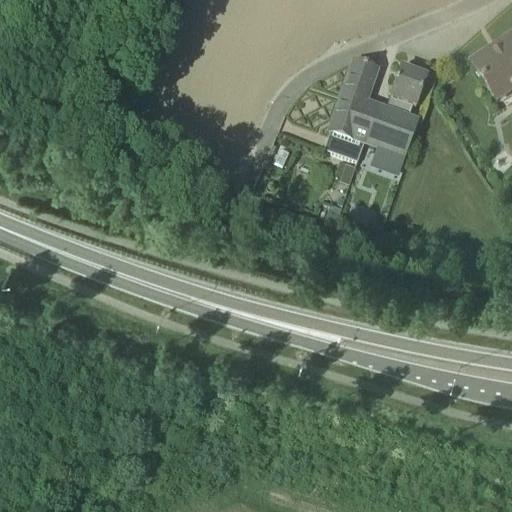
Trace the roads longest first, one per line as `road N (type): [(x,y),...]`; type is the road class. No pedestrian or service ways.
road 1 (primary): [(306,334),(196,303),(0,227)]
road 2 (residential): [(242,191),(287,93),(318,69),(472,0)]
road 3 (primary): [(306,334),(370,361),(511,390)]
road 4 (primary): [(511,365),(306,334)]
